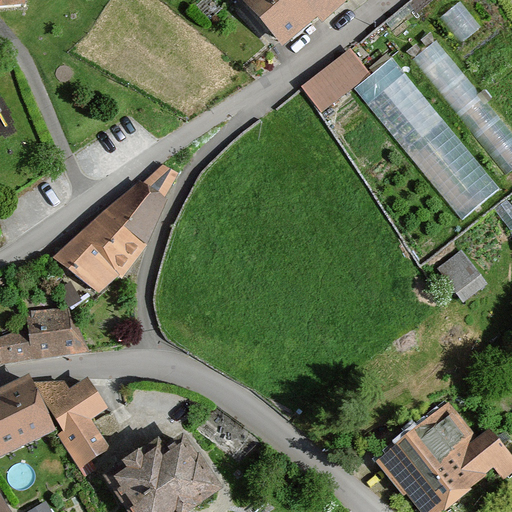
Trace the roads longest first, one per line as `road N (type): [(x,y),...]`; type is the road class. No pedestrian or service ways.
road 1 (residential): [(248,95),(242,119),(182,178),(143,278),(142,363)]
road 2 (residential): [(0,260),(248,95)]
road 3 (residential): [(142,363),(194,380),(251,414),(359,511)]
road 4 (residential): [(248,95),(380,0)]
road 5 (residential): [(0,380),(142,363)]
